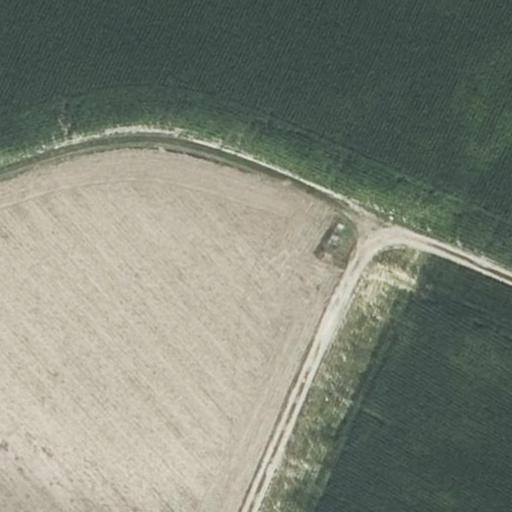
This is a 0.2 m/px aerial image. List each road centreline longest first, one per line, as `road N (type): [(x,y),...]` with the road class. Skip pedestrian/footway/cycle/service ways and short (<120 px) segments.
road 1 (track): [(241,511),(324,296),(367,247),(396,239),(511,280)]
road 2 (track): [(0,173),(100,145),(156,148),(253,171),(363,216),(396,239)]
